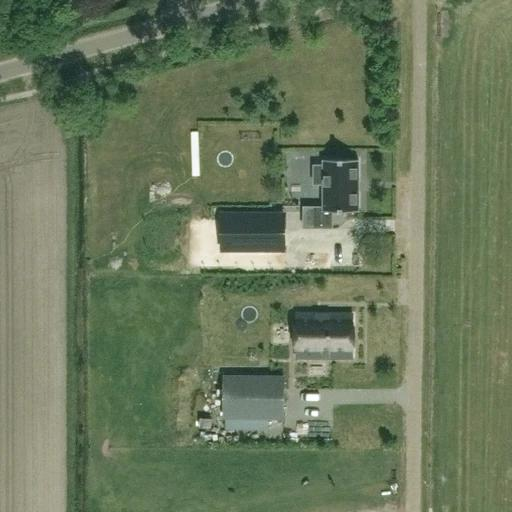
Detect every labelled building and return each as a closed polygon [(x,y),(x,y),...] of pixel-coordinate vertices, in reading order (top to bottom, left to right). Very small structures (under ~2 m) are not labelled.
[(332,211),(358,211),(358,160),(323,160),(323,166),(314,166),(314,184),(323,184),(323,202),(323,208),(314,208),(314,228),(332,228),(332,211)] [(267,212),(221,212),(221,248),(283,248),(283,224),(267,224),(267,212)] [(296,357),(352,357),(353,315),(296,315),(296,331),(296,341),(296,357)] [(224,377),(223,417),(283,418),(284,377),(224,377)] [(330,442),(379,441),(378,413),(330,414),(330,442)]
